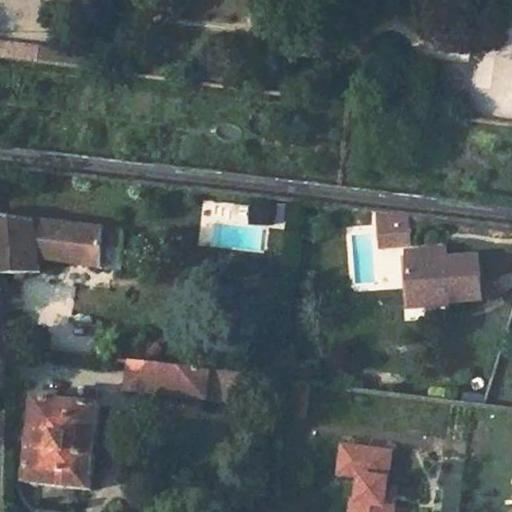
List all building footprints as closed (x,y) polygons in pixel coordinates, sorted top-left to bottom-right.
[(94,56),(0,43),(0,56),(93,69),(94,56)] [(415,92),(395,90),(392,110),(412,113),(415,92)] [(411,220),(382,217),(385,252),(414,249),(411,220)] [(0,219),(0,276),(41,275),(39,261),(122,274),(124,232),(0,219)] [(444,250),(430,251),(431,260),(445,259),(444,250)] [(430,251),(406,252),(410,302),(480,299),(478,257),(445,259),(431,260),(430,251)] [(21,327),(4,325),(8,349),(24,351),(21,327)] [(197,403),(247,408),(253,378),(200,372),(131,364),(129,396),(197,403)] [(101,411),(37,404),(26,487),(91,494),(101,411)] [(356,501),(355,511),(397,511),(398,506),(389,505),(389,504),(394,452),(348,448),(346,447),(343,475),(365,478),(362,502),(356,501)]
